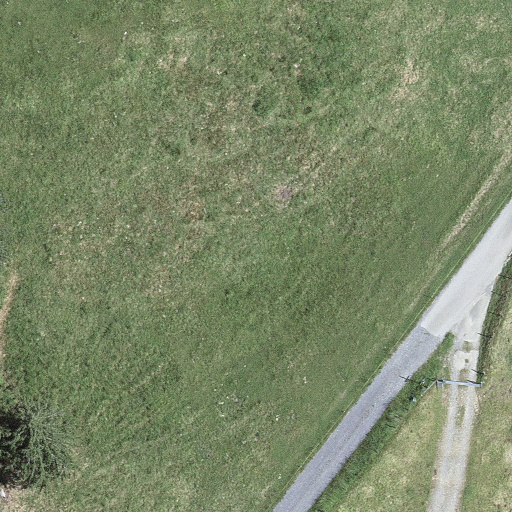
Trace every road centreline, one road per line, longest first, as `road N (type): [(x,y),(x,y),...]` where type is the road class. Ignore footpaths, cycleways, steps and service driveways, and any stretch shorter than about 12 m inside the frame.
road 1 (track): [(511,223),(292,511)]
road 2 (track): [(476,267),(441,511)]
